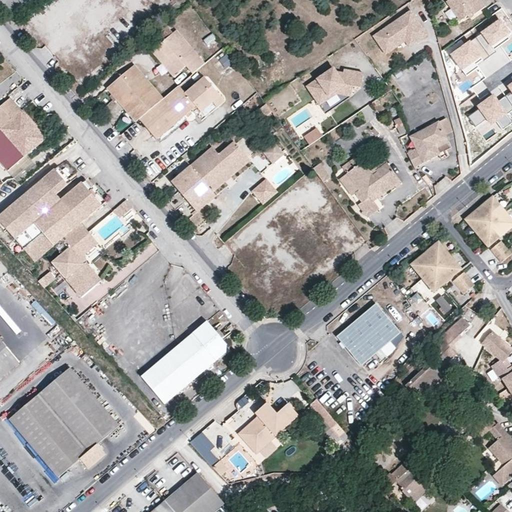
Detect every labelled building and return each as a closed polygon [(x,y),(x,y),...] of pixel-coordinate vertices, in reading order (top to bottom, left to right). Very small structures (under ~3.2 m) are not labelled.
[(461,21),(468,16),(473,13),(474,16),(486,7),(481,0),(448,0),(447,1),(449,4),(461,21)] [(412,11),(374,36),(383,50),(403,37),(407,43),(411,49),(430,36),(412,11)] [(500,20),(476,38),(490,57),(496,52),(494,50),(509,39),(507,36),(510,33),(500,20)] [(191,73),(203,63),(176,29),(156,45),(177,70),(185,66),(191,73)] [(212,32),(203,39),(209,46),(217,40),(212,32)] [(407,43),(403,37),(383,50),(388,56),(407,43)] [(483,62),(490,57),(476,38),(451,55),(466,77),(478,68),(476,65),(482,61),(483,62)] [(171,76),(177,70),(156,45),(149,51),(171,76)] [(392,72),(401,96),(438,83),(429,59),(392,72)] [(134,65),(106,88),(134,122),(137,119),(162,99),(134,65)] [(341,78),(335,68),(308,87),(320,105),(331,98),(330,96),(336,91),(338,93),(352,96),(354,87),(361,88),(364,73),(345,70),(343,78),(341,78)] [(178,84),(162,99),(137,119),(154,140),(190,111),(196,106),(201,111),(219,96),(204,78),(185,92),(178,84)] [(225,102),(219,96),(201,111),(196,106),(190,111),(200,123),(225,102)] [(511,104),(506,96),(498,102),(494,96),(486,102),(487,104),(481,109),(469,117),(477,128),(489,119),(498,121),(504,129),(511,123),(511,120),(508,114),(511,112),(511,114),(511,104)] [(0,128),(2,127),(21,111),(10,98),(0,106),(0,128)] [(273,111),(267,103),(260,108),(266,116),(273,111)] [(21,111),(2,127),(26,156),(46,139),(21,111)] [(397,131),(404,129),(401,116),(394,118),(397,131)] [(446,118),(439,122),(445,134),(453,131),(446,118)] [(445,134),(439,122),(410,137),(416,149),(407,154),(414,167),(441,154),(440,153),(437,148),(449,142),(445,134)] [(303,135),(309,144),(322,136),(316,126),(303,135)] [(2,127),(0,128),(0,161),(8,171),(26,156),(2,127)] [(272,162),(284,152),(273,140),(262,151),(272,162)] [(238,168),(248,159),(233,141),(218,154),(211,146),(171,181),(198,211),(215,195),(211,191),(205,183),(223,168),(226,171),(235,164),(238,168)] [(452,147),(449,142),(437,148),(440,153),(452,147)] [(342,167),(347,174),(360,164),(355,158),(342,167)] [(386,161),(370,172),(373,175),(377,172),(376,171),(387,163),(386,161)] [(313,166),(323,180),(329,176),(319,162),(313,166)] [(376,171),(377,172),(373,175),(370,172),(363,162),(360,164),(347,174),(359,190),(356,193),(362,202),(359,205),(368,218),(379,210),(373,202),(401,182),(387,163),(376,171)] [(226,171),(223,168),(205,183),(211,191),(238,168),(235,164),(226,171)] [(88,180),(63,200),(58,195),(73,182),(61,167),(2,215),(20,236),(24,233),(32,242),(43,233),(54,246),(62,239),(70,248),(61,255),(52,262),(81,297),(102,281),(82,257),(99,244),(82,223),(107,203),(88,180)] [(409,172),(409,192),(421,192),(421,172),(409,172)] [(356,193),(359,190),(347,174),(340,179),(352,196),(356,193)] [(442,179),(435,184),(439,191),(447,185),(442,179)] [(253,193),(263,204),(276,193),(266,182),(253,193)] [(479,208),(491,223),(506,211),(494,196),(479,208)] [(113,209),(119,216),(133,205),(127,197),(113,209)] [(491,223),(479,208),(465,220),(477,234),(491,223)] [(491,223),(503,236),(511,228),(511,218),(506,211),(491,223)] [(306,216),(301,221),(326,247),(332,242),(306,216)] [(503,236),(491,223),(477,234),(488,248),(503,236)] [(32,242),(24,233),(20,236),(28,245),(32,242)] [(70,248),(62,239),(54,246),(61,255),(70,248)] [(425,253),(437,267),(451,255),(439,241),(425,253)] [(501,243),(491,250),(501,262),(511,255),(501,243)] [(437,267),(425,253),(410,265),(422,279),(437,267)] [(437,267),(448,281),(462,269),(451,255),(437,267)] [(448,281),(437,267),(422,279),(434,293),(448,281)] [(50,270),(38,279),(44,287),(56,278),(50,270)] [(463,273),(452,283),(462,294),(473,285),(463,273)] [(401,332),(377,304),(337,337),(361,367),(401,332)] [(441,353),(449,361),(456,354),(451,348),(462,337),(460,335),(470,325),(462,317),(434,346),(441,353)] [(226,345),(206,321),(143,376),(167,403),(225,353),(226,345)] [(511,366),(508,370),(503,363),(511,352),(511,348),(492,332),(482,345),(501,361),(492,367),(502,381),(504,380),(511,391),(511,366)] [(0,379),(19,363),(0,341),(0,379)] [(449,361),(441,353),(406,387),(419,400),(442,377),(446,381),(457,369),(449,361)] [(118,426),(111,418),(73,373),(57,386),(13,424),(39,455),(58,477),(78,460),(87,471),(106,456),(97,444),(118,426)] [(336,424),(316,400),(311,404),(332,428),(336,424)] [(275,413),(265,402),(254,413),(254,419),(237,434),(255,453),(297,415),(287,403),(275,413)] [(400,423),(389,412),(369,431),(381,442),(400,423)] [(511,440),(497,424),(496,426),(487,416),(475,427),(484,437),(490,431),(498,441),(490,448),(505,466),(495,476),(503,485),(511,477),(511,440)] [(432,430),(421,440),(439,459),(450,448),(432,430)] [(262,460),(282,444),(276,437),(256,453),(262,460)] [(426,472),(411,456),(391,472),(390,470),(383,476),(383,478),(381,480),(383,485),(386,485),(388,485),(393,481),(400,488),(399,489),(405,496),(420,484),(429,477),(426,472)] [(220,461),(214,466),(222,475),(228,470),(220,461)] [(217,511),(228,503),(200,474),(155,511),(217,511)] [(424,490),(420,484),(405,496),(410,502),(424,490)] [(290,502),(290,504),(295,510),(302,504),(299,501),(296,498),(290,502)]
